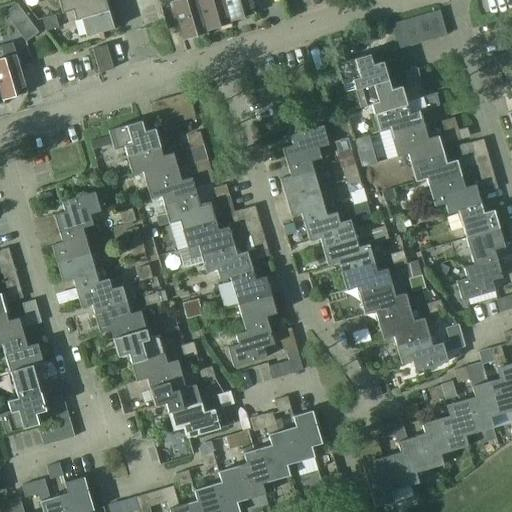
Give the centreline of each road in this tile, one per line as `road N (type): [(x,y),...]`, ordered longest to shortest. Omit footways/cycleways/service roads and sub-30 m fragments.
road 1 (residential): [(297,311),(221,59)]
road 2 (residential): [(72,380),(0,157)]
road 3 (residential): [(90,443),(104,491),(144,479),(129,430),(72,380)]
road 4 (residential): [(511,191),(455,0)]
road 5 (residential): [(333,421),(375,409),(369,384),(297,311)]
road 6 (residential): [(221,59),(379,9)]
road 7 (residential): [(0,129),(153,80)]
